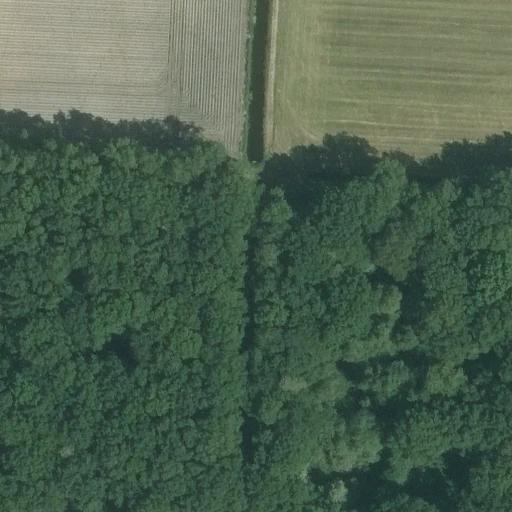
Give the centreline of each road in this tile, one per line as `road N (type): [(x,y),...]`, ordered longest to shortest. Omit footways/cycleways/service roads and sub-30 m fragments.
road 1 (track): [(0,332),(87,291),(123,245),(146,231),(177,241),(216,290),(170,485),(197,511)]
road 2 (track): [(170,485),(0,476)]
